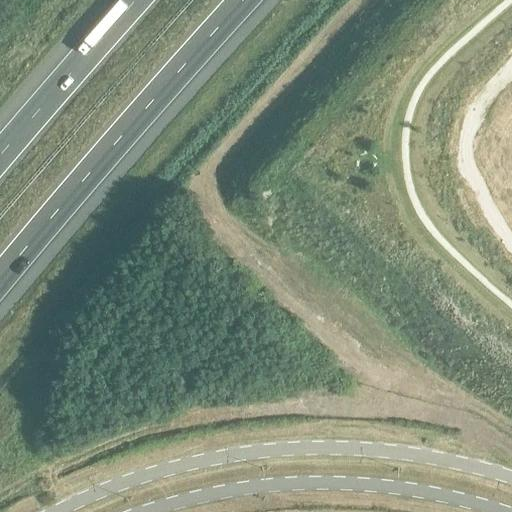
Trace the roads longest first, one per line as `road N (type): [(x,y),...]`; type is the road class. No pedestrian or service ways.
road 1 (secondary): [(511,477),(378,451),(261,450),(160,470),(59,511)]
road 2 (motorway): [(0,279),(244,0)]
road 3 (secondary): [(143,511),(248,487),(352,483),(502,511)]
road 4 (motorway): [(141,0),(0,161)]
